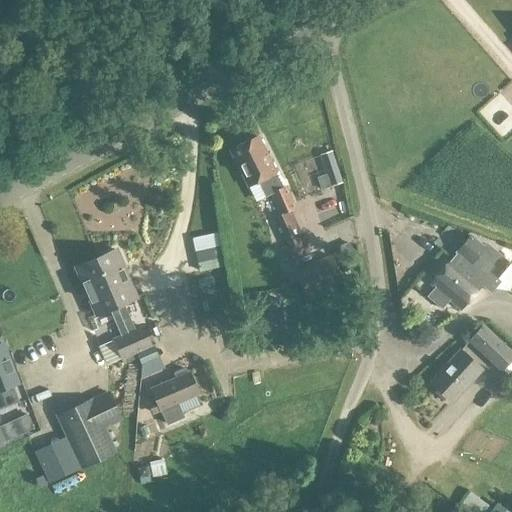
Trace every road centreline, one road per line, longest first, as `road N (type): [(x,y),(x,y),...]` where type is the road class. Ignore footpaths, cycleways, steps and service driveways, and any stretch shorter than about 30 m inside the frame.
road 1 (unclassified): [(317,511),(380,304),(364,198),(317,28)]
road 2 (unclassified): [(0,196),(317,28)]
